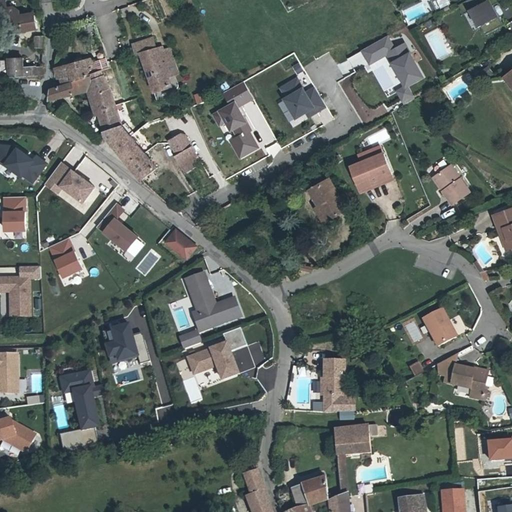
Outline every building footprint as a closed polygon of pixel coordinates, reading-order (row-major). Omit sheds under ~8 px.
[(464,0),(460,3),(465,12),(473,7),(486,32),(498,26),(497,22),(502,19),(493,3),(498,0),(464,0)] [(19,12),(17,10),(14,8),(7,9),(5,1),(0,1),(0,23),(6,28),(7,34),(38,28),(34,9),(27,11),(27,16),(20,17),(19,12)] [(408,85),(422,78),(405,45),(394,50),(387,37),(360,51),(368,65),(386,56),(403,87),(396,91),(403,105),(415,98),(408,85)] [(143,53),(142,54),(158,102),(172,97),(169,88),(172,87),(168,76),(178,73),(170,49),(166,50),(167,55),(161,57),(160,52),(158,48),(157,49),(153,38),(139,42),(143,53)] [(89,76),(98,73),(95,62),(94,58),(85,61),(89,76)] [(95,62),(98,73),(102,71),(110,68),(107,58),(95,62)] [(0,77),(11,76),(11,77),(42,75),(42,68),(37,68),(36,66),(24,67),(23,59),(9,60),(10,60),(0,61),(0,77)] [(74,82),(89,76),(85,61),(57,68),(60,78),(73,75),(74,82)] [(107,136),(116,148),(131,136),(123,127),(107,76),(104,76),(102,71),(98,73),(89,76),(93,88),(107,136)] [(74,82),(62,86),(62,88),(53,89),(51,100),(93,88),(89,76),(74,82)] [(305,86),(300,77),(282,87),(285,95),(277,100),(292,127),(329,105),(317,85),(314,86),(312,82),(305,86)] [(254,98),(245,80),(224,92),(230,105),(213,113),(231,141),(242,158),(263,146),(242,104),(254,98)] [(196,103),(204,100),(202,91),(193,93),(196,103)] [(91,135),(94,132),(66,104),(59,114),(91,135)] [(176,156),(191,147),(184,135),(181,134),(168,141),(169,144),(176,156)] [(131,136),(116,148),(142,180),(157,168),(131,136)] [(32,160),(15,147),(0,145),(0,163),(3,164),(21,178),(23,176),(32,183),(47,163),(36,155),(32,160)] [(363,161),(383,153),(380,145),(360,153),(363,161)] [(191,147),(176,156),(184,171),(200,162),(191,147)] [(380,177),(392,172),(384,153),(383,153),(363,161),(351,165),(360,189),(382,181),(380,177)] [(62,162),(45,185),(57,194),(63,188),(81,203),(94,187),(62,162)] [(445,189),(443,190),(453,204),(470,191),(451,165),(436,176),(445,189)] [(395,179),(392,172),(380,177),(382,181),(383,183),(395,179)] [(309,188),(318,205),(321,203),(330,218),(346,208),(329,177),(309,188)] [(24,198),(5,198),(5,231),(25,231),(24,198)] [(321,203),(318,205),(315,206),(324,221),(330,218),(321,203)] [(97,227),(126,251),(138,237),(117,219),(125,210),(117,204),(97,227)] [(491,214),(499,233),(503,231),(510,247),(511,246),(511,211),(510,207),(491,214)] [(201,223),(198,227),(207,234),(210,229),(201,223)] [(174,230),(164,243),(186,260),(196,247),(174,230)] [(505,249),(510,247),(503,231),(499,233),(505,249)] [(66,240),(49,248),(62,276),(80,267),(66,240)] [(477,266),(480,272),(485,270),(478,260),(474,262),(477,266)] [(0,293),(12,293),(12,296),(10,296),(10,318),(30,317),(29,280),(40,279),(39,268),(20,268),(20,279),(0,279),(0,293)] [(485,270),(480,272),(484,279),(490,278),(486,270),(485,270)] [(197,310),(193,312),(200,330),(241,315),(234,297),(216,303),(205,271),(185,278),(197,310)] [(442,308),(423,318),(437,345),(456,335),(442,308)] [(412,342),(421,339),(415,321),(406,324),(412,342)] [(105,346),(108,356),(115,354),(117,360),(135,355),(130,335),(127,325),(111,330),(114,343),(105,346)] [(102,341),(109,340),(106,329),(100,331),(102,341)] [(226,345),(229,353),(246,347),(240,329),(222,336),(226,345)] [(180,337),(184,347),(201,342),(197,331),(180,337)] [(130,335),(135,355),(137,364),(147,361),(139,332),(130,335)] [(229,353),(226,345),(187,359),(193,375),(216,367),(221,380),(237,374),(229,353)] [(16,356),(0,356),(0,393),(1,394),(17,394),(16,356)] [(354,393),(344,393),(345,360),(325,359),(324,376),(324,393),(324,404),(354,405),(354,393)] [(437,361),(437,375),(448,375),(447,361),(437,361)] [(410,367),(414,376),(423,371),(418,362),(410,367)] [(473,371),(473,368),(455,366),(451,384),(472,387),(471,396),(485,399),(486,387),(485,387),(487,370),(477,368),(477,369),(477,372),(473,371)] [(78,429),(79,431),(92,428),(99,427),(92,395),(101,393),(100,386),(91,388),(88,372),(59,378),(62,393),(64,395),(65,402),(72,400),(78,429)] [(43,394),(26,396),(26,404),(43,403),(43,394)] [(311,411),(320,411),(321,402),(312,401),(311,411)] [(10,420),(0,423),(0,441),(9,439),(11,446),(22,452),(27,451),(35,436),(20,428),(13,430),(10,420)] [(335,430),(338,457),(347,456),(372,452),(369,426),(335,430)] [(92,428),(79,431),(78,429),(57,433),(61,451),(96,444),(92,428)] [(511,438),(488,441),(490,460),(511,458),(511,438)] [(339,459),(343,494),(350,494),(347,456),(338,457),(339,459)] [(298,509),(312,503),(330,494),(329,483),(335,482),(335,475),(337,474),(337,471),(328,472),(328,471),(293,490),(298,509)] [(271,511),(258,472),(245,476),(250,496),(245,498),(251,511),(271,511)] [(443,491),(444,511),(464,511),(463,490),(443,491)] [(351,511),(350,494),(343,494),(330,495),(331,511),(351,511)] [(432,511),(432,504),(426,505),(425,497),(401,500),(402,511),(432,511)] [(312,503),(298,509),(289,511),(310,511),(314,511),(312,503)]
